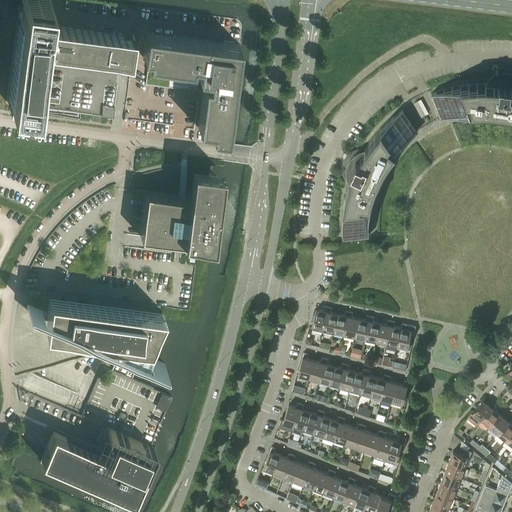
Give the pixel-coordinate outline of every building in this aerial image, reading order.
[(134,34),(124,33),(45,23),(46,18),(48,0),(21,0),(20,13),(20,14),(19,20),(19,19),(8,103),(35,107),(42,50),(130,61),(134,34)] [(227,138),(240,44),(223,42),(223,44),(211,42),(211,40),(209,40),(209,41),(197,40),(197,39),(146,32),(143,56),(149,57),(148,63),(193,69),(193,64),(199,65),(198,76),(209,78),(209,84),(204,83),(198,128),(212,129),(211,136),(227,138)] [(511,78),(508,77),(503,77),(500,77),(497,77),(493,78),(491,79),(488,81),(485,83),(480,83),(475,84),(470,84),(465,84),(460,85),(454,86),(448,88),(442,89),(437,91),(431,93),(440,118),(447,115),(454,113),(461,111),(469,110),(476,110),(483,109),(491,110),(510,113),(511,113),(511,78)] [(113,117),(115,107),(115,106),(103,105),(101,115),(113,117)] [(412,134),(417,130),(403,108),(398,112),(393,115),(389,119),(384,123),(380,127),(377,131),(373,135),(370,140),(367,144),(364,148),(361,149),(358,150),(355,152),(353,154),(350,156),(349,159),(346,164),(345,167),(345,170),(345,173),(346,176),(346,179),(348,182),(346,187),(345,192),(344,198),(343,203),(342,208),(342,214),(342,220),(341,226),(342,232),(342,237),(368,235),(368,228),(368,220),(368,213),(369,206),(371,199),(372,192),(375,185),(383,167),(387,161),(391,155),(396,149),(401,144),(406,139),(412,134)] [(213,245),(219,201),(183,196),(146,192),(140,236),(187,242),(185,255),(212,258),(213,245)] [(145,355),(164,313),(49,298),(45,332),(119,342),(119,344),(145,355)] [(322,329),(327,306),(324,305),(323,310),(315,308),(311,327),(322,329)] [(333,331),(337,313),(330,311),(331,307),(327,306),(322,329),(333,331)] [(343,333),(348,311),(345,310),(344,314),(337,313),(333,331),(343,333)] [(354,336),(358,318),(351,316),(352,311),(348,311),(343,333),(354,336)] [(364,338),(369,315),(366,314),(365,319),(358,318),(354,336),(364,338)] [(375,340),(379,322),(372,321),(373,316),(369,315),(364,338),(375,340)] [(385,343),(391,320),(387,319),(386,324),(379,322),(375,340),(385,343)] [(396,345),(400,327),(393,325),(394,321),(391,320),(385,343),(396,345)] [(407,347),(411,331),(414,332),(415,325),(401,322),(400,327),(396,345),(407,347)] [(352,347),(350,355),(359,358),(362,350),(352,347)] [(308,377),(313,359),(306,357),(307,353),(303,352),(297,374),(308,377)] [(318,380),(324,357),(321,356),(319,361),(313,359),(308,377),(318,380)] [(328,383),(333,365),(327,363),(328,358),(324,357),(318,380),(328,383)] [(339,386),(345,363),(342,362),(340,367),(333,365),(328,383),(339,386)] [(349,389),(354,371),(347,369),(349,364),(345,363),(339,386),(349,389)] [(360,391),(366,369),(362,368),(361,373),(354,371),(349,389),(360,391)] [(370,394),(375,376),(368,375),(369,370),(366,369),(360,391),(370,394)] [(380,397),(387,375),(383,374),(382,378),(375,376),(370,394),(380,397)] [(391,400),(396,382),(389,380),(390,376),(387,375),(380,397),(391,400)] [(402,403),(408,381),(404,379),(403,384),(396,382),(391,400),(402,403)] [(165,410),(170,398),(163,394),(157,406),(165,410)] [(480,420),(491,407),(482,399),(471,413),(470,412),(465,418),(475,426),(479,420),(480,420)] [(298,407),(300,403),(296,402),(295,406),(288,404),(283,420),(280,419),(278,427),(290,431),(298,407)] [(303,429),(309,411),(302,409),(303,404),(300,403),(298,407),(290,431),(301,434),(303,429)] [(488,427),(499,414),(491,407),(480,420),(488,427)] [(319,414),(320,410),(317,409),(315,413),(309,411),(303,429),(313,432),(319,414)] [(323,435),(329,418),(322,416),(324,411),(320,410),(319,414),(313,432),(323,435)] [(377,412),(375,419),(383,421),(385,415),(377,412)] [(496,434),(507,421),(499,414),(488,427),(496,434)] [(339,421),(341,417),(337,416),(336,420),(329,418),(323,435),(333,439),(339,421)] [(344,442),(350,425),(343,422),(344,418),(341,417),(339,421),(333,439),(344,442)] [(504,441),(511,431),(511,424),(507,421),(496,434),(504,441)] [(360,428),(361,424),(358,422),(356,427),(350,425),(344,442),(354,446),(360,428)] [(364,449),(370,432),(363,429),(365,425),(361,424),(360,428),(354,446),(364,449)] [(133,502),(152,458),(151,458),(155,448),(109,428),(108,431),(108,433),(108,436),(109,438),(110,441),(108,444),(104,442),(102,448),(105,450),(104,453),(53,431),(40,461),(133,502)] [(380,435),(382,430),(378,429),(377,434),(370,432),(364,449),(374,453),(380,435)] [(385,456),(390,438),(384,436),(385,432),(382,430),(380,435),(374,453),(385,456)] [(397,456),(400,447),(402,447),(406,438),(399,436),(397,441),(390,438),(385,456),(383,460),(397,464),(399,457),(397,456)] [(273,471),(280,454),(273,452),(275,447),(271,446),(262,467),(273,471)] [(464,468),(469,457),(471,451),(459,446),(457,452),(452,451),(448,461),(464,468)] [(283,476),(291,454),(288,452),(286,457),(280,454),(273,471),(283,476)] [(293,479),(300,462),(293,460),(295,455),(291,454),(283,476),(293,479)] [(303,483),(311,462),(308,460),(306,465),(300,462),(293,479),(303,483)] [(349,461),(347,466),(357,470),(359,465),(349,461)] [(460,478),(464,468),(448,461),(444,471),(460,478)] [(313,487),(320,470),(313,468),(315,463),(311,462),(303,483),(313,487)] [(323,491),(332,470),(328,468),(326,473),(320,470),(313,487),(323,491)] [(333,495),(340,478),(333,476),(335,471),(332,470),(323,491),(333,495)] [(456,488),(460,478),(444,471),(440,481),(456,488)] [(511,494),(511,482),(502,474),(496,489),(484,484),(480,496),(503,505),(508,493),(511,494)] [(343,499),(352,478),(348,476),(346,481),(340,478),(333,495),(343,499)] [(353,503),(360,486),(353,484),(355,479),(352,478),(343,499),(353,503)] [(452,498),(456,488),(440,481),(436,491),(452,498)] [(363,507),(372,486),(368,484),(367,489),(360,486),(353,503),(363,507)] [(373,511),(380,494),(373,492),(375,487),(372,486),(363,507),(373,511)] [(448,508),(452,498),(436,491),(432,501),(448,508)] [(385,511),(390,499),(393,500),(395,495),(388,492),(387,497),(380,494),(373,511),(372,511),(388,511),(385,511)] [(500,511),(502,507),(503,505),(480,496),(475,507),(486,511),(500,511)] [(429,511),(446,511),(448,508),(432,501),(428,511),(429,511)]
